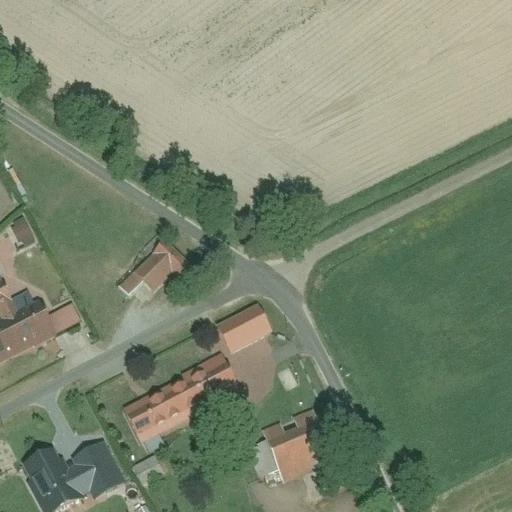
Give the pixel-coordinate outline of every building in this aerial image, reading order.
[(167,254),(123,301),(133,310),(148,295),(155,301),(176,278),(186,287),(203,269),(177,244),(167,254)] [(0,280),(0,325),(2,329),(0,330),(0,376),(89,329),(70,295),(31,316),(9,276),(0,280)] [(223,337),(235,359),(275,336),(263,315),(223,337)] [(233,368),(131,419),(149,454),(250,403),(233,368)] [(317,420),(270,445),(292,486),(339,460),(317,420)] [(125,488),(104,450),(76,465),(79,471),(69,476),(81,499),(91,493),(96,503),(125,488)] [(32,489),(43,511),(68,511),(84,504),(81,499),(69,476),(65,469),(60,472),(53,458),(28,471),(36,487),(32,489)]
